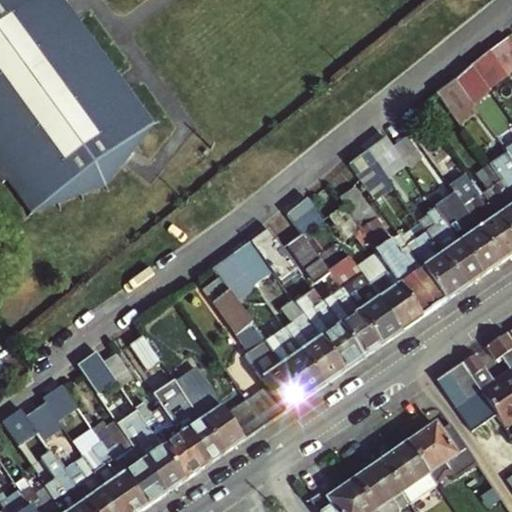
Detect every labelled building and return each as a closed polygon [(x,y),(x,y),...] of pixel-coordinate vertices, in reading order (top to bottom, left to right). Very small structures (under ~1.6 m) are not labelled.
[(59,0),(0,0),(0,169),(2,173),(7,169),(31,200),(102,174),(145,111),(59,0)] [(511,72),(511,44),(508,39),(490,54),(506,76),(511,72)] [(491,87),(506,76),(490,54),(476,66),(491,87)] [(440,102),(467,139),(486,126),(460,89),(440,102)] [(368,152),(384,175),(402,163),(384,139),(368,152)] [(395,149),(409,169),(422,160),(408,140),(395,149)] [(511,202),(511,161),(504,150),(484,163),(489,169),(511,202)] [(385,177),(384,175),(368,152),(350,166),(367,190),(385,177)] [(488,193),(481,198),(511,241),(511,202),(489,169),(477,177),(488,193)] [(464,209),(502,264),(511,257),(511,241),(481,198),(470,183),(460,191),(470,205),(464,209)] [(447,303),(401,239),(400,236),(393,241),(357,189),(341,200),(347,208),(372,245),(379,256),(423,319),(447,303)] [(444,223),(483,278),(502,264),(464,209),(456,198),(444,206),(452,218),(444,223)] [(326,224),(309,199),(288,215),(303,236),(305,239),(326,224)] [(372,245),(347,208),(331,219),(346,241),(355,236),(365,250),(372,245)] [(427,236),(465,290),(483,278),(444,223),(435,210),(425,217),(434,231),(427,236)] [(420,226),(401,239),(447,303),(465,290),(427,236),(420,226)] [(281,285),(299,272),(268,230),(251,243),(281,285)] [(319,286),(333,276),(305,239),(303,236),(291,245),(319,286)] [(268,272),(249,245),(233,256),(241,267),(252,283),(268,272)] [(239,306),(244,303),(227,277),(241,267),(233,256),(214,270),(222,282),(239,306)] [(358,270),(363,277),(403,333),(423,319),(379,256),(358,270)] [(252,283),(241,267),(227,277),(244,303),(259,293),(252,283)] [(344,291),(384,346),(403,333),(363,277),(344,291)] [(304,401),(267,346),(239,306),(222,282),(206,293),(237,338),(250,356),(246,359),(267,389),(247,402),(264,428),(304,401)] [(363,361),(384,346),(344,291),(323,305),(363,361)] [(314,293),(295,306),(343,374),(363,361),(323,305),(314,293)] [(273,313),(287,332),(325,387),(343,374),(295,306),(292,300),(273,313)] [(287,332),(267,346),(304,401),(325,387),(287,332)] [(511,380),(499,391),(476,358),(463,367),(480,391),(497,416),(506,428),(511,424),(511,343),(507,336),(487,350),(498,366),(505,362),(511,373),(511,380)] [(151,370),(160,363),(146,343),(136,349),(151,370)] [(30,375),(15,352),(0,362),(0,363),(15,385),(30,375)] [(106,363),(122,387),(123,389),(134,381),(117,356),(106,363)] [(112,394),(122,387),(106,363),(105,362),(95,369),(112,394)] [(480,391),(463,367),(462,365),(449,374),(467,400),(480,391)] [(176,386),(225,455),(264,428),(247,402),(226,416),(196,372),(176,386)] [(467,400),(449,374),(437,382),(455,409),(467,400)] [(156,397),(166,412),(205,469),(225,455),(176,386),(175,384),(156,397)] [(480,391),(467,400),(485,424),(497,416),(480,391)] [(485,424),(467,400),(455,409),(472,433),(485,424)] [(205,469),(166,412),(157,419),(146,403),(136,409),(185,483),(205,469)] [(136,409),(117,423),(166,497),(185,483),(136,409)] [(120,511),(143,511),(147,510),(97,437),(79,410),(65,420),(80,442),(85,439),(93,450),(82,458),(85,462),(120,511)] [(97,437),(147,510),(166,497),(117,423),(97,437)] [(438,425),(410,444),(436,482),(452,472),(461,486),(483,471),(451,425),(442,432),(438,425)] [(56,481),(45,489),(61,511),(89,511),(55,462),(43,445),(37,435),(23,446),(40,470),(46,467),(56,481)] [(410,444),(382,462),(412,506),(416,510),(443,493),(436,482),(410,444)] [(75,448),(64,455),(74,470),(85,462),(82,458),(75,448)] [(120,511),(85,462),(74,470),(64,455),(55,462),(89,511),(120,511)] [(382,462),(355,481),(376,511),(403,511),(412,506),(382,462)] [(376,511),(355,481),(327,501),(323,496),(311,504),(316,511),(324,511),(331,508),(334,511),(376,511)] [(23,497),(33,511),(61,511),(45,489),(35,496),(30,489),(22,495),(23,497)] [(3,510),(4,511),(33,511),(23,497),(3,510)]
